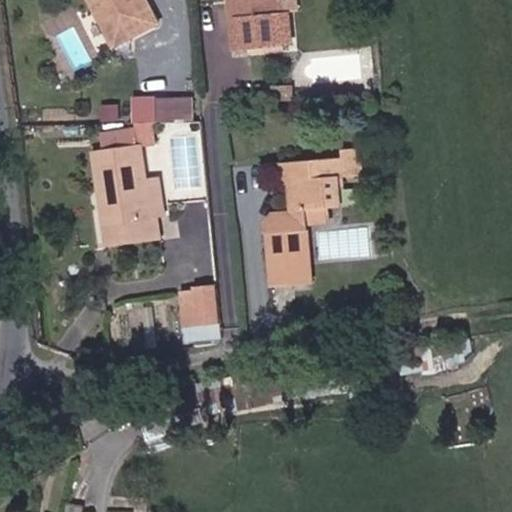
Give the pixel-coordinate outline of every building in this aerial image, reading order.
[(132,0),(73,0),(120,74),(162,48),(132,0)] [(286,15),(280,16),(278,0),(223,0),(226,19),(239,18),(242,49),(288,46),(286,15)] [(293,0),(278,0),(280,16),(286,15),(295,14),(293,0)] [(286,97),(286,85),(264,86),(265,99),(286,97)] [(199,95),(136,94),(136,119),(198,120),(199,95)] [(130,101),(106,103),(109,126),(133,123),(130,101)] [(115,229),(167,225),(163,201),(150,203),(144,165),(140,134),(95,139),(98,161),(105,160),(115,229)] [(272,161),(274,178),(281,177),(284,207),(262,209),(256,217),(263,284),(296,281),(290,227),(296,226),(295,218),(294,206),(317,204),(333,202),(330,178),(353,175),(349,144),(327,146),(328,154),(272,161)] [(163,201),(167,200),(162,162),(144,165),(150,203),(163,201)] [(294,206),(295,218),(319,215),(317,204),(294,206)] [(302,280),(296,226),(290,227),(296,281),(302,280)] [(197,313),(217,312),(213,274),(193,276),(197,313)] [(178,316),(197,313),(193,276),(174,279),(178,316)] [(199,328),(218,326),(217,312),(197,313),(199,328)] [(140,463),(168,463),(167,452),(141,453),(140,463)] [(81,499),(54,499),(54,511),(81,511),(81,499)]
